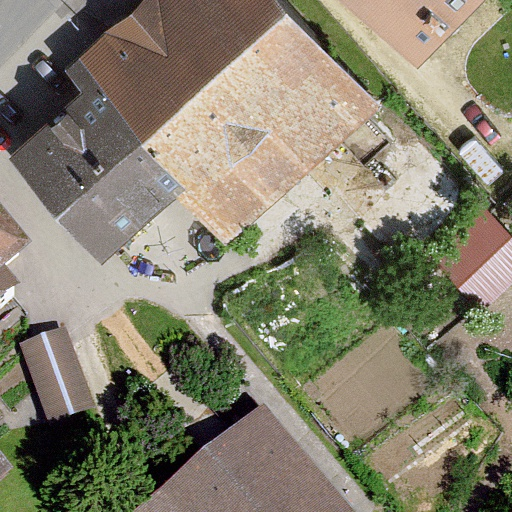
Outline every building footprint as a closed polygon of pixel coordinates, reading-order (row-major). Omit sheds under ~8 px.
[(388,102),(297,0),(146,0),(85,54),(103,74),(19,148),(113,255),(191,187),(234,236),(388,102)] [(357,0),(419,60),(478,0),(357,0)] [(0,222),(0,327),(30,302),(11,281),(38,258),(5,219),(0,222)] [(68,333),(28,348),(59,432),(99,417),(68,333)] [(350,511),(269,412),(147,511),(350,511)] [(0,450),(0,490),(20,475),(0,450)]
